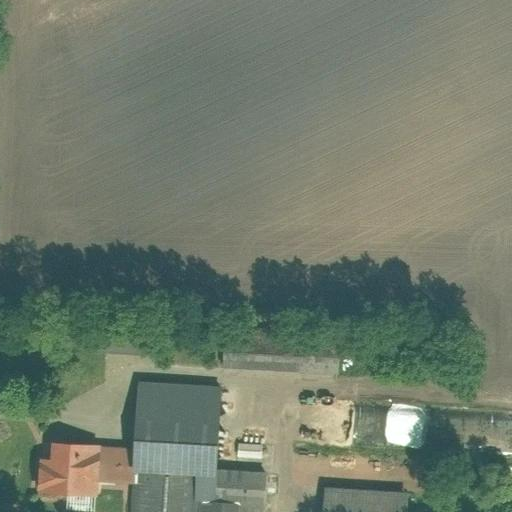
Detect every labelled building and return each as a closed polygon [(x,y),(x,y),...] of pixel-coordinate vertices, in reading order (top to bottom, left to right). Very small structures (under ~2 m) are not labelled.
[(336,332),(221,327),(220,364),(334,370),(336,332)] [(221,386),(136,381),(132,445),(130,482),(128,511),(262,511),(265,468),(217,466),(221,386)] [(48,456),(36,455),(33,499),(97,503),(99,481),(101,444),(101,441),(49,438),(48,456)] [(132,445),(101,444),(99,481),(130,482),(132,445)] [(403,511),(405,491),(322,487),(320,511),(403,511)]
